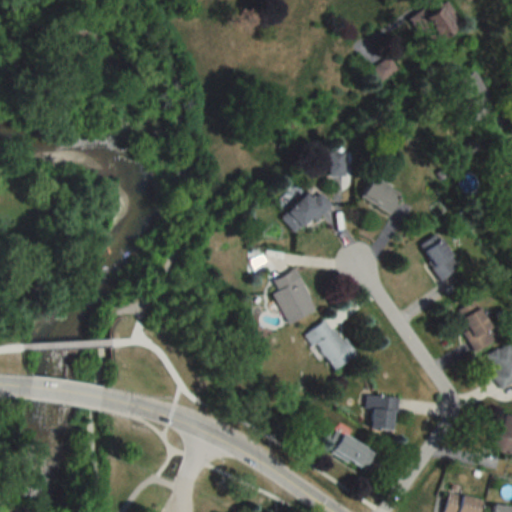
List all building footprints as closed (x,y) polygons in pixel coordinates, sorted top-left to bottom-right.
[(457,22),(441,0),(439,0),(411,21),(427,44),(457,22)] [(376,81),(394,70),(386,57),(368,68),(376,81)] [(446,87),(470,122),(492,108),(468,72),(446,87)] [(508,167),(511,173),(511,138),(495,150),(506,168),(508,167)] [(326,177),(341,177),(341,152),(326,152),(326,177)] [(385,213),(396,193),(367,177),(356,197),(385,213)] [(276,218),(293,236),(326,203),(315,192),(306,202),(299,195),(276,218)] [(437,280),(455,268),(433,235),(416,247),(437,280)] [(264,284),(286,324),(312,310),(290,270),(264,284)] [(490,342),(474,301),(452,309),(468,350),(490,342)] [(302,334),(329,370),(350,354),(323,318),(302,334)] [(498,388),(509,382),(511,388),(511,353),(507,343),(482,355),(498,388)] [(393,398),(366,395),(362,428),(389,430),(393,398)] [(511,456),(511,452),(511,417),(494,415),(488,452),(511,456)] [(370,453),(336,433),(325,451),(359,471),(370,453)] [(438,511),(472,511),(476,502),(445,492),(438,511)]
